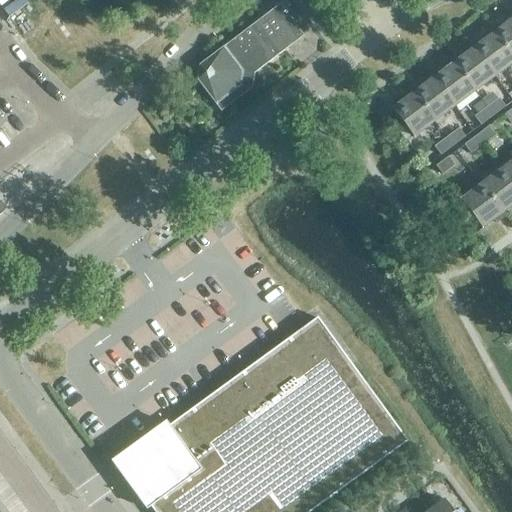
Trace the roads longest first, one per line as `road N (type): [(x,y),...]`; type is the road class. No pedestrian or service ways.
road 1 (residential): [(0,328),(386,27)]
road 2 (residential): [(96,136),(232,0)]
road 3 (residential): [(1,365),(108,511)]
road 4 (residential): [(0,236),(96,136)]
road 5 (residential): [(96,136),(62,114),(0,40)]
